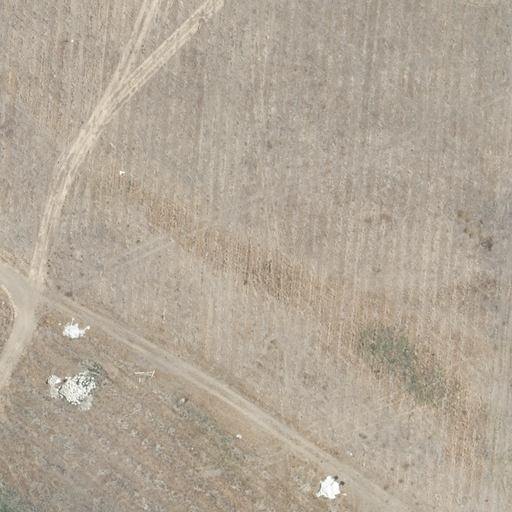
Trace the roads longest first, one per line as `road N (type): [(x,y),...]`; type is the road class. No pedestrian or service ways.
road 1 (unknown): [(46,0),(436,511)]
road 2 (unknown): [(114,511),(0,368)]
